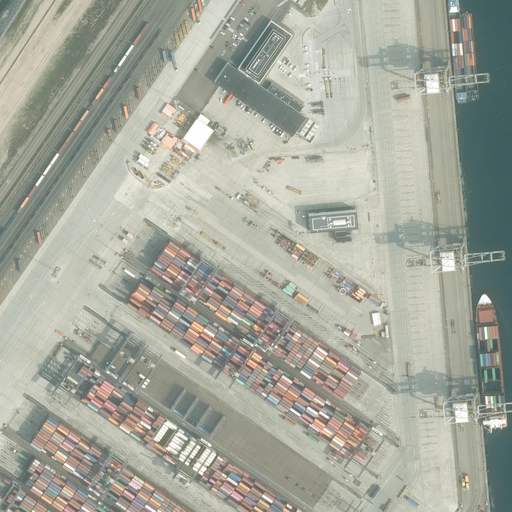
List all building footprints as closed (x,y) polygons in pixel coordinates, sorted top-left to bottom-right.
[(273,58),(289,35),(276,25),(271,22),(255,45),(254,45),(253,45),(253,46),(253,47),(254,47),(238,70),(227,62),(214,81),(220,85),(292,135),(305,116),(299,112),(303,105),(271,83),(267,89),(257,82),(272,60),(273,60),(274,59),(274,58),(273,58)] [(207,124),(210,119),(200,113),(197,118),(207,124)] [(309,118),(299,133),(303,135),(313,121),(309,118)] [(315,122),(305,137),(309,139),(319,125),(315,122)] [(156,136),(162,126),(157,124),(152,134),(156,136)] [(357,226),(355,209),(308,213),(309,231),(357,226)] [(351,240),(350,235),(345,235),(345,231),(335,231),(336,241),(341,240),(342,242),(344,242),(344,240),(351,240)] [(289,253),(299,259),(306,249),(296,242),(289,253)] [(158,283),(146,275),(145,277),(157,285),(158,283)] [(175,404),(172,411),(183,416),(184,414),(182,413),(183,410),(185,411),(186,408),(183,407),(183,406),(178,403),(177,405),(175,404)] [(130,408),(129,413),(132,413),(131,416),(138,418),(140,410),(130,408)] [(373,428),(361,420),(360,422),(371,430),(373,428)]
